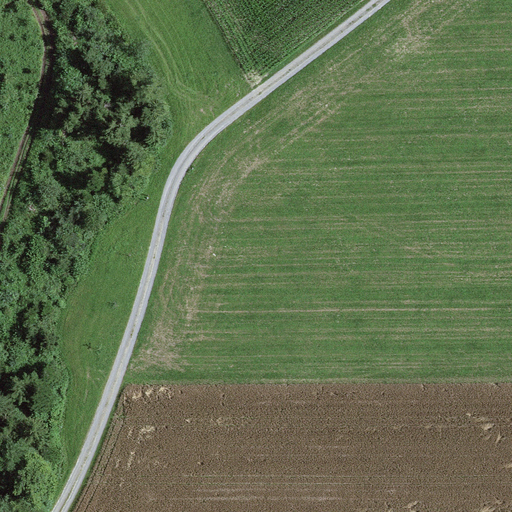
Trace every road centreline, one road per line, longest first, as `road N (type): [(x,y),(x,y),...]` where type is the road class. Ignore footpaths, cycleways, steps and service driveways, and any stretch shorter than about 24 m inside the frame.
road 1 (track): [(51,511),(126,341),(169,192),(190,153),(379,0)]
road 2 (track): [(32,0),(45,30),(45,85),(0,226)]
